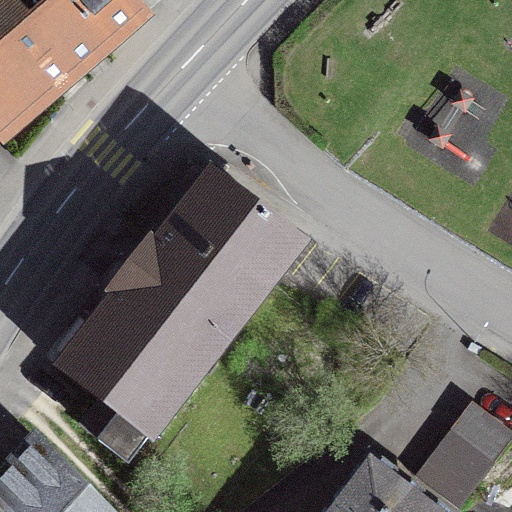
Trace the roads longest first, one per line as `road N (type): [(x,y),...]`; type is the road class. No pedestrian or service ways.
road 1 (residential): [(171,82),(511,310)]
road 2 (primary): [(0,294),(171,82)]
